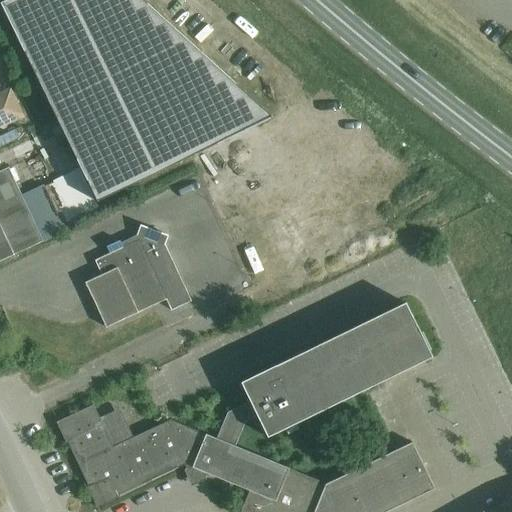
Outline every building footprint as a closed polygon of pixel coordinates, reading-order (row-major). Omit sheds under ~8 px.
[(272,117),(142,0),(6,0),(0,3),(0,4),(97,203),(272,117)] [(0,126),(23,116),(11,89),(0,94),(0,126)] [(9,166),(0,170),(0,261),(44,241),(65,230),(44,185),(23,195),(9,166)] [(86,282),(107,327),(167,299),(172,310),(192,301),(166,244),(169,235),(141,224),(137,235),(121,242),(120,240),(107,246),(110,253),(95,260),(102,274),(86,282)] [(405,303),(275,366),(240,383),(249,402),(232,410),(220,440),(205,435),(170,420),(127,440),(116,418),(102,424),(93,406),(57,423),(66,442),(67,442),(89,487),(87,488),(97,508),(118,498),(117,496),(184,465),(186,469),(184,470),(184,472),(185,472),(186,475),(201,481),(204,480),(205,481),(206,480),(205,476),(209,475),(226,482),(249,491),(243,506),(239,507),(240,511),(387,511),(435,489),(412,442),(325,484),(289,469),(235,447),(245,423),(257,417),(267,438),(432,358),(417,327),(405,303)]
